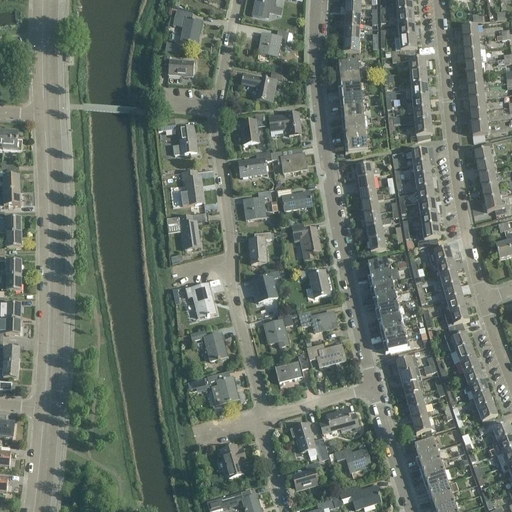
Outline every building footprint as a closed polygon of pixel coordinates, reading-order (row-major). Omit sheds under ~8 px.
[(285,1),(285,0),(255,0),(252,18),(267,21),(268,15),(280,17),(281,11),(274,9),(275,0),(282,0),(283,0),(285,1)] [(412,1),(395,3),(396,16),(413,14),(412,1)] [(345,5),(345,18),(360,19),(361,6),(345,5)] [(190,21),(192,15),(176,12),(175,18),(174,18),(172,28),(180,30),(180,29),(182,30),(180,43),(196,46),(201,23),(190,21)] [(413,14),(396,16),(398,28),(414,26),(413,14)] [(345,18),(344,30),(359,31),(360,19),(345,18)] [(414,26),(398,28),(399,41),(416,39),(414,26)] [(462,42),(477,41),(476,28),(461,30),(462,42)] [(344,30),(343,43),(359,43),(359,31),(344,30)] [(286,43),(288,35),(277,33),(276,39),(261,36),(257,55),(277,59),(281,40),(285,41),(284,43),(286,43)] [(395,53),(391,54),(391,59),(415,57),(415,52),(417,52),(416,39),(399,41),(394,41),(395,53)] [(464,54),(479,53),(477,41),(462,42),(464,54)] [(343,43),(343,55),(358,56),(359,43),(343,43)] [(465,66),(480,65),(479,53),(464,54),(465,66)] [(193,78),(194,66),(182,65),(182,64),(169,63),(170,57),(164,56),(163,66),(168,67),(167,78),(179,79),(179,77),(193,78)] [(415,57),(391,59),(392,66),(404,65),(404,64),(408,64),(409,76),(426,74),(424,61),(416,62),(415,57)] [(356,65),(337,67),(338,78),(357,76),(356,65)] [(466,78),(481,77),(480,65),(465,66),(466,78)] [(281,82),(282,76),(271,74),(269,80),(271,80),(270,82),(260,80),(260,81),(242,77),(241,86),(258,89),(258,92),(256,103),(272,106),(274,92),(276,81),(281,82)] [(426,74),(409,76),(410,88),(427,87),(426,74)] [(357,76),(338,78),(340,90),(359,87),(357,76)] [(481,77),(466,78),(467,90),(482,89),(481,77)] [(359,87),(340,90),(341,101),(360,99),(359,87)] [(427,87),(410,88),(411,101),(428,99),(427,87)] [(468,102),(483,101),(482,89),(467,90),(468,102)] [(360,99),(341,101),(342,112),(361,110),(360,99)] [(428,99),(411,101),(413,114),(430,112),(428,99)] [(470,114),(485,113),(483,101),(468,102),(470,114)] [(361,110),(342,112),(344,123),(363,121),(361,110)] [(430,112),(413,114),(414,126),(431,124),(430,112)] [(471,127),(486,125),(485,113),(470,114),(471,127)] [(266,129),(264,116),(254,117),(255,123),(246,124),(247,129),(241,130),(243,147),(258,145),(256,130),(266,129)] [(300,137),(297,116),(286,117),(286,118),(268,121),(270,133),(287,131),(288,138),(300,137)] [(174,118),(158,120),(160,134),(175,132),(174,118)] [(363,121),(344,123),(345,134),(364,132),(363,121)] [(431,124),(414,126),(415,139),(416,139),(417,145),(431,142),(430,137),(432,137),(431,124)] [(486,125),(471,127),(472,139),(487,138),(486,125)] [(175,158),(181,157),(197,155),(193,130),(178,132),(180,147),(174,148),(175,158)] [(364,132),(345,134),(346,145),(365,143),(364,132)] [(4,134),(2,153),(21,155),(22,143),(17,143),(18,135),(4,134)] [(365,143),(346,145),(347,157),(366,154),(365,143)] [(481,153),(473,155),(476,167),(491,164),(488,151),(481,153)] [(282,153),(270,155),(271,163),(277,162),(278,165),(281,164),(283,175),(301,172),(300,166),(304,165),(303,156),(283,160),(282,153)] [(427,153),(405,156),(406,161),(411,160),(412,168),(429,165),(427,153)] [(271,163),(270,155),(270,154),(255,156),(256,162),(238,165),(240,180),(266,176),(264,163),(266,163),(267,164),(271,163)] [(356,169),(355,169),(357,182),(372,179),(379,178),(378,173),(371,174),(369,162),(356,165),(356,169)] [(2,164),(1,174),(19,173),(19,167),(6,168),(6,164),(2,164)] [(478,179),(494,175),(491,164),(476,167),(478,179)] [(429,165),(412,168),(414,180),(431,178),(429,165)] [(197,180),(196,174),(179,177),(180,180),(181,179),(182,183),(184,182),(186,195),(188,195),(190,208),(203,206),(201,193),(200,193),(198,180),(197,180)] [(481,191),(496,187),(494,175),(478,179),(481,191)] [(431,178),(414,180),(416,193),(433,190),(431,178)] [(0,184),(3,186),(3,194),(19,193),(19,179),(0,179),(0,184)] [(372,179),(357,182),(359,194),(374,191),(372,179)] [(484,203),(499,199),(496,187),(481,191),(484,203)] [(433,190),(416,193),(418,205),(435,203),(433,190)] [(292,197),(291,191),(276,194),(277,200),(282,199),(284,214),(312,209),(309,194),(292,197)] [(374,191),(359,194),(361,206),(377,203),(377,204),(383,203),(382,197),(376,198),(374,191)] [(0,208),(20,208),(19,193),(3,194),(3,200),(0,200),(0,208)] [(271,202),(270,193),(257,195),(258,201),(243,204),(246,223),(265,220),(262,201),(268,200),(268,202),(271,202)] [(494,213),(502,211),(499,199),(484,203),(487,215),(494,213)] [(377,203),(361,206),(364,218),(379,216),(377,204),(377,203)] [(435,203),(418,205),(420,218),(436,215),(435,203)] [(436,215),(420,218),(422,230),(438,228),(436,215)] [(379,216),(364,218),(366,230),(381,228),(391,226),(390,220),(380,222),(379,216)] [(192,225),(191,218),(166,221),(168,236),(182,234),(184,253),(199,251),(196,225),(192,225)] [(0,235),(6,236),(20,236),(20,220),(6,221),(0,221),(0,235)] [(303,234),(302,227),(291,229),(294,244),(300,243),(304,262),(312,261),(311,256),(320,254),(318,243),(317,244),(315,231),(303,234)] [(381,228),(366,230),(368,243),(383,240),(381,228)] [(419,243),(417,246),(418,251),(426,249),(438,247),(436,241),(440,240),(438,228),(422,230),(424,242),(419,243)] [(251,267),(266,266),(264,243),(271,242),(270,235),(254,237),(254,243),(249,244),(251,267)] [(20,236),(6,236),(6,250),(21,250),(20,236)] [(383,240),(368,243),(370,255),(385,252),(383,240)] [(499,263),(511,259),(507,245),(495,248),(499,263)] [(438,247),(426,249),(431,268),(436,267),(452,262),(449,250),(439,253),(438,247)] [(431,268),(432,273),(438,271),(440,279),(456,274),(452,262),(436,267),(431,268)] [(387,263),(368,267),(370,278),(389,274),(387,263)] [(6,273),(0,273),(0,279),(2,279),(21,279),(21,264),(6,264),(6,273)] [(316,276),(314,270),(299,273),(300,279),(309,277),(314,300),(329,297),(324,274),(316,276)] [(389,274),(370,278),(373,289),(396,284),(394,273),(389,274)] [(281,282),(278,274),(266,277),(268,282),(253,286),(258,305),(277,300),(272,281),(277,280),(278,282),(281,282)] [(456,274),(440,279),(443,291),(459,286),(456,274)] [(21,279),(2,279),(2,293),(6,293),(20,294),(21,279)] [(396,284),(373,289),(375,300),(394,296),(399,295),(396,284)] [(208,286),(185,292),(187,300),(194,299),(197,312),(195,312),(197,321),(214,316),(212,309),(214,308),(208,286)] [(459,286),(443,291),(446,303),(462,299),(459,286)] [(394,296),(375,300),(378,311),(396,307),(394,296)] [(462,299),(446,303),(450,315),(466,311),(462,299)] [(0,306),(0,320),(5,321),(20,322),(21,307),(6,307),(0,306)] [(379,315),(376,316),(378,322),(380,322),(399,318),(396,307),(378,311),(379,315)] [(450,315),(444,316),(449,335),(464,330),(462,325),(469,323),(466,311),(450,315)] [(289,347),(287,342),(284,329),(292,327),(290,320),(298,318),(296,313),(289,314),(277,317),(278,323),(264,327),(268,346),(278,344),(279,349),(289,347)] [(311,320),(310,314),(298,317),(301,330),(313,328),(314,335),(332,330),(330,324),(335,323),(333,315),(311,320)] [(399,318),(380,322),(383,333),(401,329),(399,318)] [(0,320),(0,335),(5,335),(5,336),(19,336),(20,322),(5,321),(0,320)] [(383,337),(381,339),(383,344),(385,344),(404,339),(401,329),(383,333),(383,337)] [(449,335),(444,338),(450,355),(455,354),(455,353),(470,347),(464,330),(449,335)] [(206,339),(205,334),(190,337),(192,344),(204,341),(210,364),(227,360),(221,336),(206,339)] [(404,339),(385,344),(388,355),(406,351),(404,339)] [(324,352),(323,346),(306,350),(309,362),(317,360),(319,369),(345,363),(341,348),(324,352)] [(470,347),(455,353),(455,354),(459,365),(475,359),(470,347)] [(5,351),(4,365),(18,366),(19,351),(5,351)] [(279,385),(303,379),(301,372),(308,371),(304,358),(298,359),(298,362),(274,368),(279,385)] [(414,359),(396,364),(399,377),(418,371),(414,359)] [(475,359),(459,365),(464,377),(479,371),(475,359)] [(0,364),(0,370),(4,370),(3,380),(17,381),(18,366),(4,365),(0,364)] [(418,371),(399,377),(402,389),(421,383),(418,371)] [(479,371),(464,377),(468,389),(484,383),(479,371)] [(207,381),(196,383),(198,390),(211,387),(210,384),(216,383),(222,406),(238,402),(232,379),(230,380),(228,374),(207,380),(207,381)] [(421,383),(402,389),(406,400),(421,396),(424,395),(421,383)] [(484,383),(468,389),(473,400),(489,394),(484,383)] [(0,392),(12,393),(12,385),(0,384),(0,392)] [(489,394),(473,400),(477,412),(493,406),(489,394)] [(421,396),(406,400),(409,412),(424,408),(427,407),(426,402),(422,403),(421,396)] [(493,406),(477,412),(484,430),(496,425),(494,420),(498,418),(493,406)] [(424,408),(409,412),(412,424),(427,420),(431,419),(429,414),(431,408),(427,407),(424,408)] [(348,417),(347,412),(326,418),(328,424),(320,426),(323,437),(336,433),(336,431),(340,430),(341,433),(358,428),(354,416),(348,417)] [(427,420),(412,424),(416,437),(431,432),(427,420)] [(0,438),(12,440),(14,426),(0,424),(0,438)] [(484,430),(479,432),(481,437),(492,432),(497,444),(511,438),(511,437),(508,426),(498,430),(496,425),(484,430)] [(313,444),(308,426),(293,430),(293,431),(290,432),(292,440),(295,439),(300,455),(307,453),(309,459),(326,454),(322,441),(313,444)] [(511,438),(497,444),(502,456),(511,451),(511,438)] [(420,447),(414,449),(418,460),(436,453),(433,443),(420,447)] [(237,454),(236,448),(220,453),(228,481),(244,476),(240,462),(245,461),(243,453),(237,454)] [(2,449),(0,449),(0,469),(10,470),(11,456),(1,455),(2,449)] [(351,456),(349,450),(335,455),(338,464),(346,461),(350,475),(371,469),(365,452),(351,456)] [(511,451),(502,456),(496,458),(501,470),(511,465),(511,451)] [(436,453),(418,460),(421,470),(440,464),(436,453)] [(422,474),(421,477),(422,482),(425,481),(443,475),(440,464),(421,470),(422,474)] [(318,487),(313,473),(317,471),(318,473),(320,472),(317,465),(305,468),(307,474),(292,479),(295,487),(299,486),(301,492),(318,487)] [(511,465),(501,470),(503,475),(508,472),(511,480),(511,479),(511,465)] [(443,475),(425,481),(428,491),(447,485),(443,475)] [(0,494),(7,496),(8,482),(0,480),(0,494)] [(447,485),(428,491),(432,502),(450,496),(447,485)] [(358,488),(337,494),(339,500),(340,502),(351,498),(355,511),(356,511),(363,510),(363,508),(373,504),(373,506),(380,504),(378,499),(380,498),(376,488),(360,493),(358,488)] [(249,493),(207,505),(209,511),(217,511),(237,506),(236,503),(241,501),(244,511),(260,511),(256,497),(250,498),(249,493)] [(450,496),(432,502),(435,511),(437,511),(454,506),(450,496)] [(317,511),(328,511),(331,511),(330,510),(341,507),(340,502),(339,500),(316,507),(317,511)]
